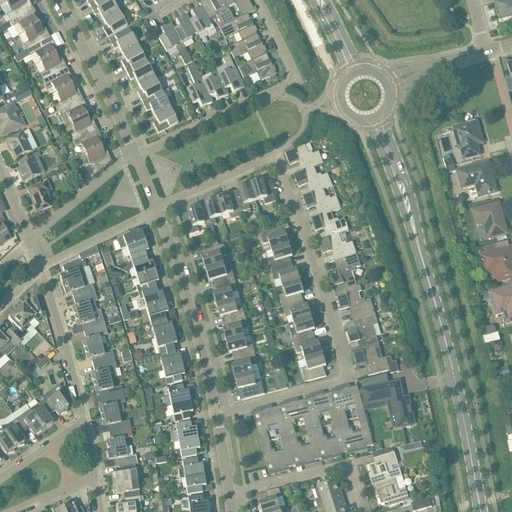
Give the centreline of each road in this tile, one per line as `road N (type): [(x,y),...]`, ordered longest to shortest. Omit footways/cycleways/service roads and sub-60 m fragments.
road 1 (residential): [(215,414),(344,376),(275,153)]
road 2 (secondary): [(481,511),(420,255)]
road 3 (residential): [(135,155),(289,84),(290,70),(253,0)]
road 4 (residential): [(215,414),(156,209)]
road 5 (residential): [(135,155),(54,0)]
road 6 (residential): [(83,423),(39,268)]
road 7 (secondary): [(420,255),(413,204),(382,113)]
road 8 (secondary): [(369,120),(420,255)]
road 9 (residential): [(27,243),(135,155)]
road 10 (residential): [(156,209),(275,153)]
road 11 (residential): [(39,268),(156,209)]
